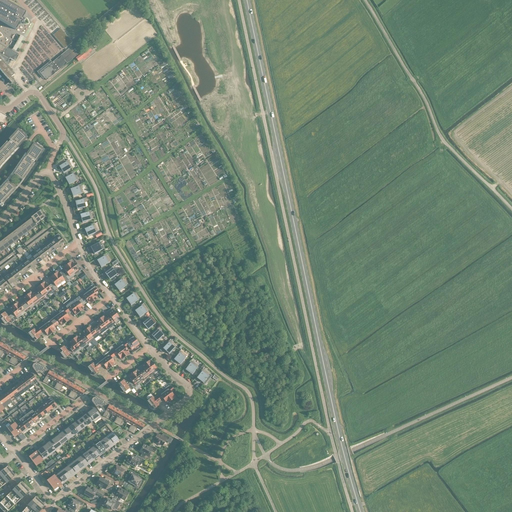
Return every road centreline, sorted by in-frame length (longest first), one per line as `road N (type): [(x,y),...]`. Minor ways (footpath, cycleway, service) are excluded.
road 1 (primary): [(360,511),(246,0)]
road 2 (unclassified): [(511,209),(443,140),(364,0)]
road 3 (residential): [(53,501),(189,398),(189,385),(147,346)]
road 4 (residential): [(48,171),(63,132),(39,95),(0,108)]
